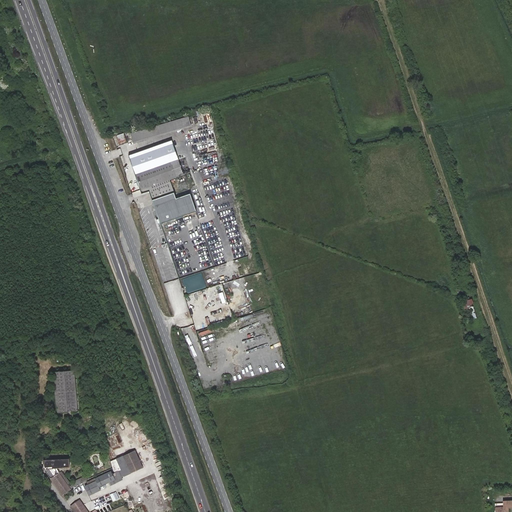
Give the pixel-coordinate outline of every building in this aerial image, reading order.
[(182,121),(130,135),(133,144),(184,130),(182,121)] [(115,135),(118,144),(125,142),(123,133),(115,135)] [(174,146),(129,161),(141,192),(148,190),(160,225),(196,213),(190,194),(177,198),(170,180),(183,175),(174,146)] [(183,294),(208,287),(204,271),(178,278),(179,279),(164,283),(169,299),(172,299),(170,291),(173,291),(175,298),(183,295),(183,294)] [(470,320),(475,319),(471,299),(461,301),(462,309),(467,308),(470,320)] [(174,314),(187,312),(186,305),(173,307),(174,314)] [(74,371),(54,373),(57,412),(77,410),(74,371)] [(48,400),(43,401),(46,421),(52,420),(48,400)] [(94,443),(92,434),(84,436),(87,445),(94,443)] [(136,453),(125,457),(132,475),(143,471),(136,453)] [(125,457),(117,460),(124,478),(132,475),(125,457)] [(43,470),(50,480),(59,473),(57,471),(68,470),(68,460),(43,460),(43,470)] [(112,475),(111,472),(95,480),(96,482),(99,488),(114,481),(112,475)] [(119,472),(112,475),(114,481),(116,485),(123,482),(119,472)] [(59,473),(50,480),(62,496),(70,490),(70,489),(67,486),(59,473)] [(75,486),(85,482),(84,478),(74,483),(75,486)] [(99,488),(96,482),(85,486),(89,496),(100,491),(99,488)] [(88,511),(80,501),(72,507),(75,511),(97,511),(96,510),(92,511),(88,511)] [(503,509),(494,509),(494,511),(507,511),(508,509),(511,508),(511,502),(503,503),(503,505),(503,509)]
